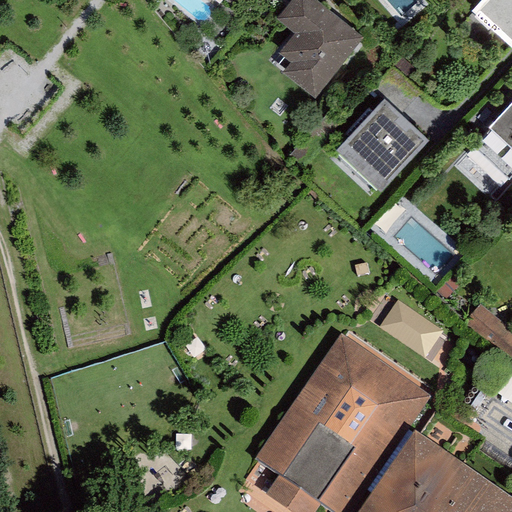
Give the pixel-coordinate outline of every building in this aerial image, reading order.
[(315,0),(288,0),(287,2),(273,17),(292,32),(277,50),(290,60),(282,70),(314,96),(362,36),(315,0)] [(511,0),(479,0),(476,4),(493,19),(487,26),(507,44),(511,39),(511,0)] [(429,138),(384,96),(336,148),(381,189),(429,138)] [(511,99),(488,125),(511,147),(511,99)] [(443,333),(397,301),(378,329),(424,360),(443,333)] [(511,359),(511,330),(479,305),(463,326),(510,362),(511,359)] [(436,404),(340,338),(254,460),(279,478),(265,497),(286,511),(316,511),(320,506),(329,511),(511,511),(511,504),(414,436),(436,404)] [(511,405),(511,373),(497,395),(511,405)]
